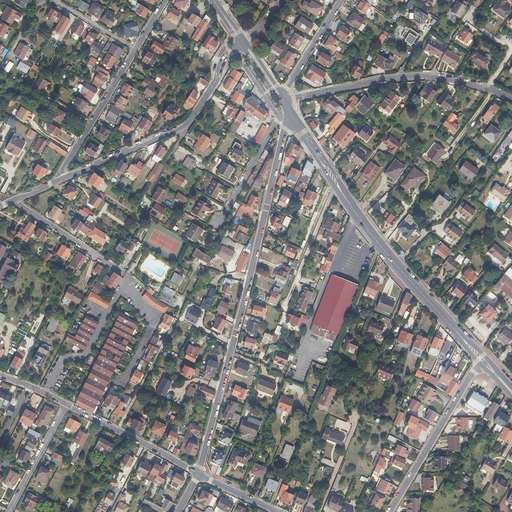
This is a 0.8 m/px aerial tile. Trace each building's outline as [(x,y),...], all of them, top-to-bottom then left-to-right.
[(137,8),(138,8),(136,12),(144,17),(149,10),(136,2),(133,0),(132,0),(129,0),(129,1),(132,3),(131,4),(135,7),(136,6),(137,7),(137,8)] [(359,0),(357,3),(359,4),(356,8),(364,13),(370,4),(363,0),(359,0)] [(466,6),(457,0),(452,9),(453,12),(460,17),(463,12),(462,12),(466,6)] [(506,0),(505,0),(498,0),(491,10),(503,19),(507,13),(504,11),(506,8),(502,5),(506,0)] [(89,6),(81,1),(78,6),(86,11),(89,6)] [(321,7),(312,1),(306,9),(316,15),(317,14),(319,16),(322,12),(319,10),(321,7)] [(4,12),(6,13),(4,16),(2,18),(11,23),(18,11),(8,5),(4,12)] [(100,9),(93,5),(89,12),(98,18),(99,15),(100,16),(104,10),(101,8),(100,9)] [(180,13),(172,8),(167,17),(175,21),(180,13)] [(423,24),(428,16),(416,8),(414,10),(413,20),(419,24),(423,24)] [(49,11),(46,16),(47,16),(47,17),(56,23),(61,15),(51,9),(50,12),(49,11)] [(108,11),(106,10),(101,20),(108,24),(113,15),(110,12),(109,13),(107,12),(108,11)] [(24,14),(18,11),(11,23),(12,24),(16,17),(21,20),(24,14)] [(124,15),(119,12),(115,19),(120,22),(124,15)] [(365,19),(353,13),(348,22),(359,28),(362,23),(365,19)] [(202,20),(192,14),(187,22),(197,28),(202,20)] [(70,19),(63,15),(58,23),(65,27),(70,19)] [(205,15),(202,20),(197,28),(191,38),(197,41),(210,19),(205,15)] [(312,25),(300,17),(294,27),(302,32),(303,31),(307,33),(312,25)] [(0,22),(0,25),(1,26),(0,27),(0,34),(3,37),(9,26),(1,21),(0,22)] [(84,27),(76,23),(71,31),(79,35),(84,27)] [(127,30),(124,30),(126,38),(136,36),(135,31),(137,31),(135,23),(123,26),(123,29),(126,29),(127,30)] [(350,31),(343,26),(337,35),(344,40),(348,42),(350,38),(347,36),(350,31)] [(287,33),(293,37),(288,44),(296,49),(303,38),(298,35),(300,33),(291,28),(287,33)] [(416,45),(421,36),(409,28),(407,31),(405,30),(401,36),(405,39),(409,41),(408,43),(407,44),(411,46),(413,43),(416,45)] [(90,31),(86,29),(76,45),(81,48),(85,40),(90,31)] [(473,35),(465,29),(458,38),(466,44),(473,35)] [(97,36),(90,31),(85,40),(92,44),(93,41),(97,36)] [(381,46),(388,33),(385,31),(383,34),(381,34),(376,43),(381,46)] [(171,36),(169,35),(163,46),(165,47),(171,51),(178,40),(171,36)] [(208,36),(204,43),(214,49),(217,44),(211,40),(213,38),(208,36)] [(337,40),(332,37),(326,46),(335,51),(337,48),(334,46),(337,41),(336,41),(337,40)] [(284,46),(272,39),(267,47),(279,54),(284,46)] [(429,40),(424,49),(439,58),(445,48),(436,43),(435,44),(429,40)] [(93,41),(92,44),(88,50),(94,54),(95,52),(99,54),(103,47),(93,41)] [(163,46),(155,41),(150,49),(158,54),(160,52),(161,53),(165,47),(163,46)] [(29,48),(21,43),(14,54),(22,59),(29,48)] [(107,53),(116,59),(118,60),(123,50),(113,44),(107,53)] [(146,54),(142,51),(136,59),(141,62),(142,60),(146,54)] [(333,56),(337,58),(340,61),(345,56),(337,51),(333,56)] [(376,60),(378,61),(375,65),(384,69),(384,68),(387,70),(388,68),(389,69),(391,69),(394,62),(393,61),(395,58),(391,56),(393,53),(391,51),(388,58),(389,59),(388,60),(379,55),(376,60)] [(459,58),(446,51),(441,60),(449,64),(448,65),(453,69),(459,58)] [(484,69),(489,61),(488,60),(483,57),(476,52),(475,53),(472,51),(469,57),(472,58),(470,60),(484,69)] [(147,52),(146,54),(142,60),(147,63),(148,62),(149,63),(153,58),(151,57),(152,55),(147,52)] [(295,57),(288,52),(282,62),(289,67),(295,57)] [(331,57),(323,52),(316,61),(325,67),(331,57)] [(116,59),(107,53),(102,63),(110,68),(116,59)] [(22,59),(20,62),(28,66),(30,68),(32,65),(22,59)] [(356,66),(355,65),(349,74),(354,77),(355,76),(358,77),(363,69),(361,68),(364,63),(359,61),(356,66)] [(20,62),(18,66),(25,70),(28,66),(20,62)] [(174,67),(171,65),(164,75),(167,77),(168,75),(170,73),(174,67)] [(312,65),(304,77),(313,83),(315,79),(320,83),(326,74),(312,65)] [(241,75),(233,70),(228,78),(229,78),(222,88),(228,92),(234,83),(235,83),(241,75)] [(154,74),(160,77),(157,82),(152,79),(151,82),(155,84),(161,88),(167,77),(164,75),(156,71),(154,74)] [(97,76),(96,75),(94,79),(102,84),(106,77),(99,73),(97,76)] [(170,73),(168,75),(180,82),(181,80),(173,75),(170,73)] [(37,83),(35,82),(32,87),(40,92),(43,87),(45,88),(48,82),(40,77),(37,83)] [(200,78),(198,81),(206,87),(208,83),(200,78)] [(133,88),(125,83),(120,91),(128,96),(133,88)] [(423,83),(416,93),(429,102),(436,93),(423,83)] [(80,89),(78,91),(81,93),(81,95),(90,100),(97,90),(87,84),(85,87),(80,84),(79,85),(78,86),(78,88),(80,89)] [(156,91),(148,86),(143,93),(151,98),(156,91)] [(197,92),(192,89),(182,105),(189,110),(195,100),(193,99),(195,96),(197,93),(197,92)] [(399,98),(390,91),(379,105),(388,113),(399,98)] [(236,92),(231,100),(238,105),(237,105),(240,107),(241,106),(242,107),(247,99),(244,97),(242,100),(238,98),(240,95),(236,92)] [(451,96),(445,92),(437,102),(448,111),(455,101),(450,98),(451,96)] [(347,98),(350,100),(345,107),(347,108),(345,110),(349,113),(355,106),(360,100),(352,94),(351,94),(347,98)] [(251,95),(248,99),(258,107),(261,103),(251,95)] [(364,95),(360,100),(355,106),(364,114),(374,104),(364,95)] [(13,98),(10,96),(4,106),(7,108),(9,103),(13,98)] [(118,100),(115,104),(123,109),(128,101),(120,96),(118,100)] [(326,101),(324,104),(327,107),(326,109),(332,114),(336,110),(338,108),(340,109),(342,107),(330,97),(326,101)] [(88,104),(77,98),(73,105),(82,110),(84,106),(86,107),(88,104)] [(150,103),(144,99),(141,105),(147,108),(150,103)] [(247,99),(242,107),(247,111),(246,112),(250,115),(251,113),(260,120),(261,118),(264,121),(269,115),(258,107),(248,99),(247,99)] [(319,104),(322,106),(325,110),(332,115),(332,114),(326,109),(327,107),(324,104),(326,101),(323,99),(319,104)] [(225,108),(229,110),(225,116),(231,119),(237,109),(228,104),(225,108)] [(492,106),(491,105),(483,117),(488,121),(499,107),(494,104),(492,106)] [(114,106),(113,106),(105,118),(113,122),(119,113),(122,115),(124,112),(121,110),(120,110),(115,106),(114,106)] [(164,111),(162,110),(160,113),(162,115),(166,118),(166,117),(169,119),(172,115),(174,110),(168,106),(164,111)] [(33,114),(21,107),(15,117),(27,124),(29,120),(31,117),(33,114)] [(174,110),(172,115),(175,117),(180,109),(176,107),(174,110)] [(336,110),(338,113),(328,125),(331,127),(329,131),(332,133),(347,115),(349,113),(345,110),(342,107),(340,109),(338,108),(336,110)] [(64,114),(54,108),(49,116),(62,124),(65,119),(62,118),(64,114)] [(240,111),(237,109),(231,119),(234,121),(240,111)] [(240,111),(234,121),(232,124),(228,131),(234,134),(240,124),(239,123),(245,114),(240,111)] [(456,115),(451,112),(442,123),(453,132),(458,126),(451,121),(456,115)] [(17,122),(11,118),(7,124),(13,128),(17,122)] [(149,121),(143,118),(138,127),(146,131),(148,126),(150,126),(152,123),(151,122),(151,121),(150,120),(149,121)] [(132,124),(124,119),(119,127),(127,132),(132,124)] [(45,124),(43,127),(48,130),(47,131),(56,137),(62,128),(51,121),(48,126),(45,124)] [(496,128),(491,124),(484,133),(493,141),(500,132),(496,129),(496,128)] [(267,128),(261,125),(251,145),(257,148),(267,128)] [(355,133),(343,125),(332,138),(345,147),(355,133)] [(373,132),(364,126),(358,134),(366,141),(373,132)] [(105,129),(101,127),(97,134),(104,139),(109,132),(107,131),(108,130),(105,128),(105,129)] [(36,132),(30,129),(26,136),(32,139),(36,132)] [(401,143),(386,133),(381,141),(390,148),(388,151),(393,154),(401,143)] [(197,137),(196,139),(198,141),(196,143),(200,147),(203,143),(206,145),(210,140),(201,135),(199,138),(197,137)] [(25,143),(12,136),(5,149),(18,156),(25,143)] [(42,140),(39,138),(33,148),(36,150),(35,151),(40,154),(46,142),(44,141),(44,140),(42,139),(42,140)] [(48,145),(48,146),(50,147),(65,157),(68,153),(50,142),(48,145)] [(300,147),(291,142),(288,148),(287,150),(287,151),(285,155),(289,158),(292,152),(296,154),(300,147)] [(97,148),(90,143),(84,152),(91,156),(93,153),(94,154),(96,152),(99,154),(104,146),(100,144),(97,148)] [(444,151),(436,145),(427,156),(435,162),(444,151)] [(164,149),(160,146),(151,159),(156,162),(160,159),(165,152),(163,150),(164,149)] [(355,147),(349,156),(354,159),(353,160),(358,164),(358,163),(362,165),(367,158),(364,156),(365,154),(355,147)] [(243,153),(236,149),(231,157),(238,161),(243,153)] [(195,161),(188,157),(182,165),(190,170),(195,161)] [(271,161),(268,159),(255,180),(261,183),(263,180),(261,179),(271,161)] [(405,166),(395,159),(385,174),(394,181),(405,166)] [(313,165),(307,160),(302,172),(304,173),(309,175),(313,165)] [(126,165),(120,161),(113,173),(119,177),(126,165)] [(477,170),(465,161),(459,169),(471,179),(477,170)] [(131,166),(130,165),(127,170),(132,174),(136,177),(143,165),(138,162),(135,166),(132,164),(131,166)] [(378,169),(369,162),(362,173),(367,176),(365,178),(369,181),(378,169)] [(161,165),(157,163),(151,172),(155,175),(161,165)] [(233,168),(223,163),(217,173),(226,179),(233,168)] [(46,170),(37,165),(32,173),(41,178),(46,170)] [(300,171),(291,167),(287,178),(288,178),(290,179),(296,182),(300,171)] [(424,175),(414,168),(402,184),(407,188),(411,184),(416,187),(424,175)] [(150,182),(155,175),(151,172),(150,172),(146,179),(150,182)] [(93,174),(89,180),(88,182),(97,188),(102,179),(94,173),(93,174)] [(309,175),(304,173),(300,181),(306,183),(309,175)] [(171,177),(173,178),(171,181),(179,186),(184,179),(176,174),(174,176),(173,175),(171,177)] [(222,186),(213,181),(205,193),(216,199),(223,187),(222,186)] [(76,191),(68,185),(62,194),(70,199),(76,191)] [(496,185),(490,193),(502,202),(509,192),(505,189),(504,190),(501,188),(496,185)] [(164,191),(158,187),(151,198),(159,204),(164,197),(161,195),(164,191)] [(290,191),(284,189),(277,203),(285,207),(287,203),(285,202),(287,198),(289,199),(291,193),(289,192),(290,191)] [(316,194),(308,190),(304,198),(313,201),(314,199),(315,200),(316,198),(314,197),(315,195),(316,194)] [(88,203),(91,205),(96,208),(101,200),(92,194),(89,197),(91,198),(90,200),(88,203)] [(442,197),(438,194),(429,206),(440,213),(450,200),(444,195),(442,197)] [(243,203),(241,206),(253,213),(255,210),(253,209),(255,205),(257,202),(259,199),(253,195),(247,205),(243,203)] [(211,206),(199,200),(193,210),(195,211),(193,214),(200,218),(204,212),(203,212),(204,209),(208,211),(211,206)] [(469,220),(475,211),(462,202),(456,210),(459,212),(459,213),(462,215),(465,218),(466,217),(469,220)] [(164,210),(155,204),(149,212),(158,219),(164,210)] [(316,206),(313,205),(307,218),(311,219),(316,206)] [(511,205),(503,216),(511,222),(511,205)] [(85,206),(82,211),(89,216),(91,216),(94,212),(85,206)] [(253,213),(241,206),(236,214),(241,217),(243,214),(252,219),(254,214),(253,213)] [(59,210),(54,207),(48,216),(53,219),(59,210)] [(80,209),(78,212),(85,217),(83,220),(85,221),(89,216),(82,211),(80,209)] [(408,213),(407,213),(403,219),(410,224),(414,218),(408,213)] [(281,216),(276,214),(271,224),(274,226),(275,225),(278,227),(279,224),(281,225),(284,217),(283,216),(281,215),(281,216)] [(397,219),(391,214),(385,221),(391,226),(397,219)] [(89,216),(85,221),(83,224),(78,232),(83,235),(84,233),(87,235),(93,225),(91,223),(92,221),(91,220),(93,218),(91,216),(89,216)] [(284,217),(281,225),(287,228),(291,218),(285,216),(284,217)] [(334,218),(328,216),(323,227),(327,228),(336,232),(340,224),(333,221),(334,218)] [(179,218),(175,227),(179,229),(184,220),(179,218)] [(83,224),(76,219),(71,227),(78,232),(83,224)] [(410,224),(403,219),(397,227),(404,232),(402,234),(406,238),(408,235),(408,236),(414,228),(410,224)] [(26,226),(23,224),(16,235),(26,242),(29,238),(32,234),(33,231),(32,230),(34,226),(29,222),(26,226)] [(202,229),(192,223),(191,224),(189,228),(184,236),(195,242),(199,235),(198,234),(202,229)] [(462,233),(449,223),(443,231),(446,233),(446,234),(449,236),(449,237),(452,239),(453,239),(456,241),(462,233)] [(232,230),(229,234),(230,235),(230,237),(241,243),(242,241),(245,243),(249,237),(247,237),(248,235),(246,233),(248,230),(240,225),(236,232),(232,230)] [(327,228),(323,227),(321,225),(318,231),(324,234),(327,228)] [(37,227),(32,234),(34,235),(42,240),(45,236),(47,234),(37,227)] [(312,229),(308,227),(300,245),(304,247),(312,229)] [(105,235),(95,228),(89,236),(102,245),(105,240),(102,238),(105,235)] [(336,232),(327,228),(324,234),(323,236),(329,239),(330,236),(336,239),(337,238),(340,234),(338,233),(336,232)] [(511,232),(510,231),(503,240),(511,247),(511,246),(511,232)] [(226,236),(224,235),(221,242),(227,245),(231,239),(226,236)] [(140,244),(133,239),(127,248),(130,251),(132,247),(136,250),(140,244)] [(122,242),(120,240),(115,248),(123,252),(127,245),(126,244),(127,242),(125,240),(124,243),(122,242)] [(284,246),(288,247),(285,254),(292,258),(295,252),(297,252),(299,248),(285,241),(284,241),(282,245),(284,246)] [(437,245),(438,246),(434,250),(435,251),(434,252),(437,254),(437,253),(443,258),(447,254),(445,252),(448,248),(443,244),(440,241),(437,245)] [(508,254),(494,243),(487,251),(494,257),(495,255),(503,261),(508,254)] [(70,251),(62,245),(56,254),(66,260),(69,255),(68,254),(70,251)] [(234,253),(222,246),(217,256),(229,262),(234,253)] [(191,252),(197,257),(196,259),(205,265),(210,258),(203,253),(204,252),(195,247),(191,252)] [(52,255),(46,251),(43,256),(45,258),(41,263),(45,266),(52,255)] [(86,257),(78,252),(69,265),(76,270),(72,276),(77,279),(81,272),(78,270),(86,257)] [(244,256),(242,255),(239,262),(241,263),(239,267),(243,269),(247,259),(249,256),(245,254),(244,256)] [(324,255),(322,260),(322,262),(325,263),(324,265),(323,265),(322,267),(321,266),(320,269),(327,272),(334,256),(329,254),(327,257),(324,255)] [(454,260),(449,256),(442,264),(448,270),(452,274),(461,264),(462,260),(463,258),(463,257),(460,254),(458,255),(454,260)] [(14,261),(7,257),(0,270),(0,283),(2,284),(8,271),(14,274),(19,266),(13,263),(14,261)] [(283,270),(278,268),(275,276),(278,277),(282,278),(281,281),(285,283),(291,267),(294,261),(292,260),(289,266),(285,265),(283,270)] [(131,273),(136,264),(132,262),(127,271),(131,273)] [(102,267),(98,264),(93,271),(97,274),(102,267)] [(463,271),(461,273),(462,274),(461,275),(469,281),(470,281),(473,283),(477,278),(474,275),(476,274),(468,267),(467,269),(464,272),(463,271)] [(511,269),(509,267),(504,274),(503,275),(511,282),(511,269)] [(504,274),(500,270),(495,275),(500,279),(500,278),(503,275),(504,274)] [(112,286),(114,287),(121,278),(113,273),(110,278),(108,281),(111,283),(110,284),(109,284),(108,286),(110,287),(112,286)] [(357,284),(331,274),(312,324),(313,324),(310,331),(311,333),(335,341),(357,284)] [(101,281),(108,286),(109,284),(110,284),(111,283),(108,281),(110,278),(106,275),(101,281)] [(233,279),(225,278),(222,283),(225,285),(222,292),(225,294),(233,279)] [(500,279),(494,285),(498,289),(499,287),(509,295),(508,296),(510,299),(511,297),(511,299),(511,300),(511,288),(500,278),(500,279)] [(374,282),(368,280),(364,291),(375,296),(380,283),(374,281),(374,282)] [(460,297),(466,290),(459,283),(452,290),(460,297)] [(164,286),(157,299),(169,306),(171,307),(175,299),(172,298),(175,292),(164,286)] [(270,297),(268,296),(266,300),(274,303),(274,304),(276,305),(279,297),(277,296),(280,288),(275,286),(270,297)] [(69,288),(64,296),(78,303),(82,295),(76,292),(69,288)] [(211,288),(207,300),(205,305),(202,304),(200,308),(208,312),(216,289),(212,288),(211,288)] [(301,296),(300,296),(296,306),(304,310),(309,298),(310,299),(313,292),(303,289),(301,296)] [(85,297),(87,298),(106,308),(109,301),(107,300),(89,290),(85,297)] [(148,291),(143,297),(153,306),(165,313),(169,306),(157,299),(156,299),(148,291)] [(410,293),(407,292),(398,313),(403,315),(411,295),(410,293)] [(474,296),(469,292),(463,299),(467,303),(469,301),(474,305),(478,301),(473,297),(474,296)] [(387,298),(382,295),(377,307),(390,312),(394,303),(386,299),(387,298)] [(228,305),(220,301),(216,310),(223,314),(228,305)] [(496,313),(487,304),(479,313),(483,317),(488,322),(488,321),(492,317),(496,313)] [(266,308),(254,305),(252,313),(263,316),(266,308)] [(201,312),(191,307),(184,318),(195,324),(201,312)] [(97,357),(93,366),(88,375),(84,384),(79,393),(74,403),(92,413),(97,403),(102,393),(106,384),(111,376),(115,367),(118,361),(124,350),(126,345),(132,334),(138,322),(120,313),(114,324),(108,335),(106,341),(100,351),(97,357)] [(161,321),(162,321),(159,326),(166,330),(170,322),(165,319),(166,317),(166,318),(168,315),(165,313),(161,321)] [(301,318),(289,313),(286,320),(295,324),(296,320),(299,321),(301,318)] [(81,327),(78,332),(75,338),(68,334),(65,340),(84,350),(87,344),(90,339),(93,333),(96,328),(99,323),(87,316),(84,322),(81,327)] [(226,321),(218,317),(212,327),(220,332),(226,321)] [(251,320),(250,319),(247,330),(255,333),(260,320),(252,317),(251,320)] [(376,322),(371,320),(367,330),(380,336),(384,327),(375,323),(376,322)] [(56,326),(49,323),(46,330),(52,333),(56,326)] [(511,337),(511,333),(505,328),(497,337),(506,344),(511,337)] [(413,335),(402,330),(397,339),(397,340),(398,340),(398,341),(399,342),(400,342),(400,344),(407,348),(413,335)] [(273,335),(264,332),(261,340),(261,341),(265,343),(267,338),(271,340),(273,335)] [(420,357),(428,339),(427,339),(428,338),(418,333),(410,352),(420,357)] [(343,341),(345,342),(342,348),(348,350),(350,346),(356,348),(359,342),(352,340),(353,337),(347,335),(346,339),(344,338),(343,341)] [(159,339),(153,336),(149,344),(155,347),(159,339)] [(435,337),(430,347),(428,352),(436,356),(443,340),(442,340),(439,339),(439,337),(437,336),(436,337),(435,337)] [(255,339),(246,337),(244,345),(250,347),(249,348),(253,348),(253,347),(254,345),(255,339)] [(451,342),(446,340),(441,352),(445,354),(451,342)] [(43,343),(40,347),(49,351),(51,347),(43,343)] [(146,348),(150,350),(144,360),(148,361),(154,350),(157,352),(159,349),(155,347),(149,344),(146,348)] [(223,348),(217,345),(214,352),(219,354),(223,348)] [(48,352),(39,347),(32,360),(35,362),(35,361),(37,362),(36,364),(41,366),(48,352)] [(186,352),(187,352),(184,357),(194,362),(201,349),(197,347),(195,350),(188,347),(186,352)] [(289,355),(277,350),(274,359),(278,361),(280,362),(280,363),(284,365),(285,363),(285,364),(289,355)] [(19,354),(17,353),(9,366),(17,370),(21,364),(22,364),(24,360),(21,358),(22,356),(19,354)] [(238,361),(239,362),(235,371),(245,375),(250,364),(239,359),(238,361)] [(211,364),(209,363),(207,372),(214,373),(217,362),(212,361),(211,364)] [(193,370),(184,365),(180,373),(189,378),(193,370)] [(386,368),(380,365),(376,374),(390,380),(394,369),(387,366),(386,368)] [(456,370),(446,365),(439,379),(449,385),(456,370)] [(416,373),(415,375),(427,382),(427,381),(428,379),(430,376),(418,369),(416,373)] [(142,373),(135,370),(130,380),(132,381),(131,382),(135,385),(136,383),(142,373)] [(171,382),(163,377),(156,392),(164,396),(171,382)] [(276,385),(259,378),(255,388),(272,395),(276,385)] [(458,384),(452,380),(446,392),(452,395),(458,384)] [(437,390),(425,383),(417,397),(429,404),(432,399),(434,395),(437,390)] [(232,390),(233,390),(232,394),(244,399),(247,391),(235,385),(234,389),(233,388),(232,390)] [(336,388),(326,385),(322,397),(320,396),(318,403),(327,407),(333,394),(334,394),(336,388)] [(195,389),(189,386),(186,393),(192,396),(195,389)] [(198,389),(201,390),(200,393),(212,398),(215,391),(201,386),(199,386),(198,389)] [(489,400),(474,391),(466,404),(481,413),(489,400)] [(6,395),(0,392),(0,403),(8,407),(12,397),(6,395)] [(119,399),(109,394),(104,403),(113,408),(115,405),(116,405),(119,399)] [(129,397),(123,394),(113,413),(121,417),(124,411),(121,409),(124,404),(125,405),(129,397)] [(294,400),(281,395),(277,407),(282,409),(289,411),(294,400)] [(416,412),(421,403),(413,399),(408,407),(416,412)] [(493,403),(491,405),(484,417),(488,419),(497,404),(493,402),(493,403)] [(466,404),(465,407),(479,416),(481,413),(466,404)] [(49,407),(45,405),(37,420),(34,419),(32,422),(41,427),(43,423),(45,425),(54,409),(49,407)] [(15,408),(11,406),(7,414),(10,415),(11,416),(15,409),(15,408)] [(427,412),(428,413),(425,418),(431,421),(436,413),(429,408),(427,412)] [(31,412),(25,409),(19,420),(30,426),(32,422),(34,419),(36,415),(31,412)] [(232,412),(226,409),(223,416),(228,418),(229,416),(235,419),(234,421),(238,422),(240,416),(232,412)] [(404,413),(399,411),(396,419),(401,421),(404,413)] [(499,412),(494,420),(497,423),(494,429),(499,432),(509,417),(499,412)] [(407,421),(406,424),(409,426),(406,433),(415,438),(419,430),(417,430),(418,427),(420,428),(426,431),(430,424),(422,420),(420,423),(417,421),(418,418),(410,415),(407,421)] [(469,417),(457,417),(457,429),(468,429),(469,417)] [(69,432),(71,429),(75,431),(76,431),(79,425),(78,424),(79,423),(75,420),(70,418),(64,429),(69,432)] [(129,419),(126,425),(139,432),(144,421),(139,418),(138,422),(134,420),(133,421),(129,419)] [(259,426),(243,420),(239,430),(255,436),(259,426)] [(166,426),(156,421),(151,431),(161,436),(166,426)] [(186,434),(183,443),(180,450),(194,456),(197,447),(196,443),(188,440),(191,433),(196,436),(199,428),(190,423),(186,434)] [(511,436),(511,431),(504,426),(498,436),(508,442),(511,436)] [(225,430),(224,429),(220,440),(229,444),(235,430),(227,427),(225,430)] [(329,429),(325,427),(321,438),(340,446),(344,436),(334,432),(329,430),(329,429)] [(25,436),(29,439),(24,448),(31,451),(34,446),(37,441),(33,439),(35,435),(33,434),(34,432),(32,431),(31,433),(30,433),(32,429),(29,428),(25,436)] [(74,441),(73,444),(78,448),(74,457),(77,458),(83,445),(82,445),(88,434),(84,432),(80,430),(74,441)] [(177,435),(171,431),(167,439),(173,443),(177,435)] [(186,434),(181,432),(177,441),(183,443),(186,434)] [(459,435),(449,435),(449,451),(459,451),(459,435)] [(107,441),(101,437),(94,450),(98,452),(102,446),(106,448),(103,455),(107,457),(114,444),(107,441)] [(397,444),(394,452),(402,456),(402,455),(406,456),(408,451),(404,449),(403,451),(400,449),(401,446),(397,444)] [(292,450),(285,447),(281,457),(287,459),(288,456),(290,457),(292,450)] [(249,455),(235,449),(229,463),(234,465),(236,460),(238,461),(245,464),(249,455)] [(30,453),(22,450),(17,460),(21,462),(22,460),(25,461),(27,457),(30,453)] [(225,454),(217,451),(213,461),(220,465),(225,454)] [(53,454),(52,456),(54,457),(61,461),(64,457),(54,452),(53,454)] [(402,456),(394,452),(390,462),(401,467),(406,457),(402,456)] [(130,456),(126,454),(122,462),(129,466),(134,458),(130,456)] [(385,458),(380,456),(378,460),(375,467),(374,470),(379,472),(379,471),(380,469),(381,466),(383,467),(385,463),(384,461),(385,458)] [(434,461),(435,461),(435,469),(446,469),(447,456),(434,457),(434,461)] [(143,459),(138,469),(147,473),(151,466),(152,464),(148,462),(143,459)] [(496,465),(487,459),(481,468),(491,474),(496,465)] [(163,463),(161,467),(157,475),(156,477),(155,479),(163,483),(167,476),(163,474),(168,466),(165,464),(163,463)] [(265,467),(254,463),(250,472),(262,477),(265,467)] [(154,467),(151,466),(147,473),(145,478),(150,480),(153,474),(157,475),(161,467),(158,465),(155,464),(154,467)] [(47,469),(41,466),(40,469),(38,473),(35,478),(47,484),(50,479),(47,477),(50,471),(49,470),(50,468),(48,468),(47,469)] [(19,474),(11,470),(4,483),(12,487),(16,481),(19,474)] [(180,475),(177,473),(170,485),(177,488),(179,484),(180,485),(184,477),(180,475)] [(423,478),(422,478),(422,491),(434,491),(434,478),(433,478),(433,474),(423,474),(423,478)] [(507,483),(497,477),(492,485),(502,491),(507,483)] [(278,482),(268,478),(265,487),(274,491),(278,482)] [(393,484),(382,479),(377,489),(378,489),(380,490),(386,493),(389,495),(393,484)] [(116,486),(109,483),(103,494),(100,500),(110,505),(115,496),(113,494),(113,493),(114,491),(116,487),(116,486)] [(298,487),(292,484),(288,494),(283,492),(280,500),(289,504),(293,496),(294,496),(298,487)] [(380,490),(378,489),(371,504),(373,505),(380,490)] [(386,493),(380,490),(373,505),(380,509),(382,505),(384,501),(386,497),(385,496),(386,493)] [(213,496),(203,491),(201,495),(198,500),(208,505),(213,496)] [(37,496),(30,492),(26,498),(23,505),(33,510),(38,500),(35,498),(37,496)] [(126,496),(121,493),(116,501),(113,508),(115,510),(114,511),(126,511),(129,507),(126,506),(127,505),(123,503),(126,496)] [(314,497),(310,495),(303,511),(314,511),(315,511),(314,511),(310,509),(311,508),(312,504),(311,504),(314,497)] [(340,499),(333,496),(328,506),(339,511),(341,506),(343,500),(340,499)] [(172,502),(164,497),(159,506),(168,510),(172,502)] [(227,500),(221,497),(216,506),(226,511),(227,511),(233,503),(227,500)] [(299,500),(295,499),(291,509),(297,511),(300,511),(302,508),(299,507),(300,505),(297,504),(299,500)] [(418,511),(418,499),(406,499),(405,511),(418,511)]
